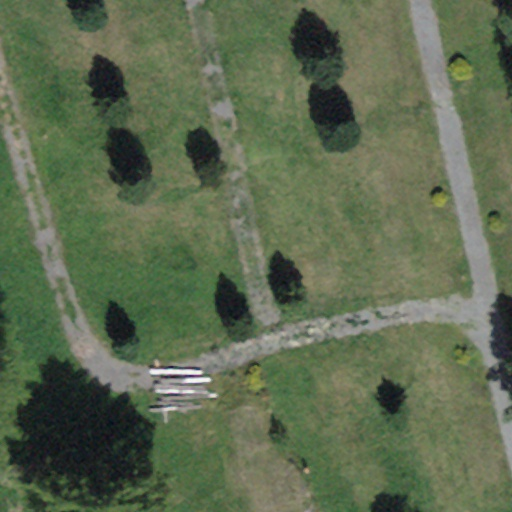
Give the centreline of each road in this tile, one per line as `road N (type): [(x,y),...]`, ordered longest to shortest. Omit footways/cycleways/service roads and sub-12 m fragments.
road 1 (track): [(505,368),(480,329),(444,316),(376,322),(153,386),(121,381),(96,360),(76,322),(0,74)]
road 2 (track): [(422,0),(511,395)]
road 3 (track): [(328,335),(286,329),(262,304),(216,83)]
